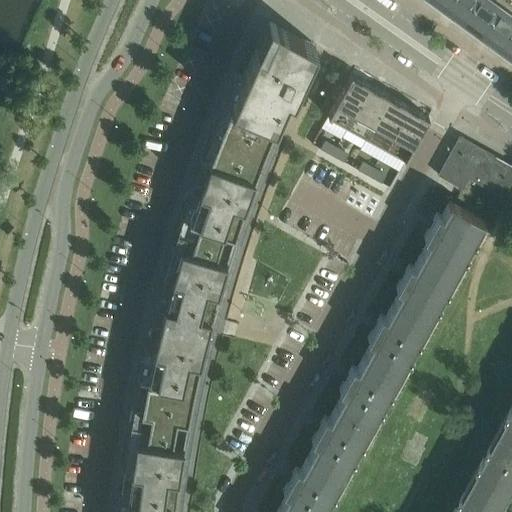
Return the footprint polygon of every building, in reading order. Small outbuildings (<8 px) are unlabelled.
[(452,0),(450,4),(468,18),(480,0),(452,0)] [(480,0),(468,18),(486,31),(509,0),(480,0)] [(486,31),(504,45),(511,34),(511,2),(509,0),(486,31)] [(286,94),(292,96),(315,45),(269,19),(242,75),(231,103),(219,131),(209,159),(198,188),(189,216),(180,246),(171,275),(163,304),(160,319),(153,348),(146,378),(140,408),(135,438),(130,468),(126,498),(124,511),(172,511),(173,504),(177,475),(182,446),(187,417),(192,388),(199,359),(206,331),(217,288),(225,260),(234,232),(243,204),(253,177),(263,149),(274,122),(286,94)] [(328,115),(348,126),(371,84),(351,73),(328,115)] [(348,126),(367,137),(390,95),(371,84),(348,126)] [(409,105),(390,95),(367,137),(385,147),(409,105)] [(409,105),(385,147),(406,158),(429,117),(409,105)] [(324,150),(332,155),(337,146),(329,141),(324,150)] [(475,166),(469,177),(468,178),(503,197),(511,179),(511,169),(461,142),(454,154),(475,166)] [(337,146),(332,155),(340,159),(345,150),(337,146)] [(443,163),(469,177),(475,166),(454,154),(449,152),(443,163)] [(361,171),(370,176),(374,167),(366,162),(361,171)] [(468,178),(469,177),(443,163),(437,174),(462,188),(468,178)] [(374,167),(370,176),(377,180),(382,171),(374,167)] [(420,251),(454,270),(483,220),(474,215),(449,201),(441,214),(436,212),(423,236),(428,238),(420,251)] [(392,302),(426,321),(454,270),(420,251),(413,264),(408,262),(395,286),(400,288),(392,302)] [(364,353),(398,372),(426,321),(392,302),(385,315),(380,313),(367,337),(372,339),(364,353)] [(336,404),(370,423),(398,372),(364,353),(356,367),(351,364),(338,388),(343,391),(336,404)] [(308,454),(342,473),(370,423),(336,404),(329,417),(324,414),(310,438),(315,440),(308,454)] [(511,411),(503,428),(511,433),(511,411)] [(474,479),(509,498),(511,491),(511,433),(503,428),(474,479)] [(287,492),(279,505),(291,511),(319,511),(342,473),(308,454),(300,468),(295,465),(282,489),(287,492)] [(509,498),(474,479),(456,511),(502,511),(501,511),(509,498)]
